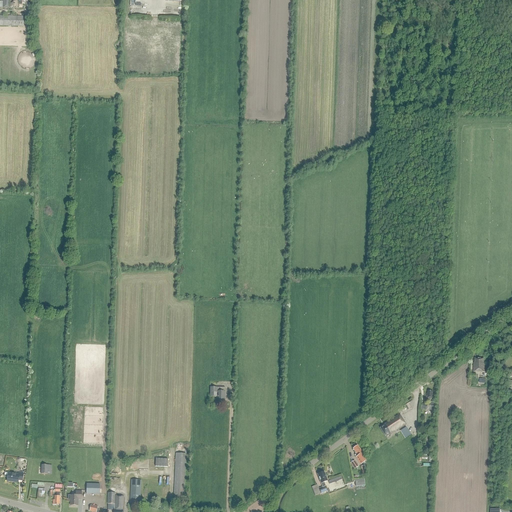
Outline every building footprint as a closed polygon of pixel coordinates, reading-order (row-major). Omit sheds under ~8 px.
[(3,0),(3,8),(18,8),(18,5),(22,5),(22,1),(26,1),(25,0),(3,0)] [(0,25),(23,26),(24,16),(0,15),(0,25)] [(473,372),(484,372),(484,370),(485,364),(483,364),(484,359),(475,358),(474,363),(473,363),(473,372)] [(210,388),(210,397),(217,397),(217,402),(225,402),(225,392),(225,388),(210,388)] [(428,399),(427,402),(427,404),(421,404),(421,409),(425,409),(425,408),(427,408),(427,409),(433,410),(434,402),(430,402),(430,399),(432,399),(433,391),(427,391),(427,393),(426,393),(426,399),(428,399)] [(389,435),(406,425),(399,414),(383,424),(384,425),(380,428),(385,436),(388,434),(389,435)] [(364,459),(362,457),(364,456),(357,446),(356,446),(353,449),(356,454),(355,454),(356,457),(357,459),(357,460),(360,465),(363,463),(365,462),(365,461),(364,459)] [(173,503),(183,504),(186,454),(176,453),(173,503)] [(40,474),(51,474),(52,465),(48,465),(41,465),(40,474)] [(4,475),(5,477),(7,477),(7,481),(18,483),(18,480),(22,481),(23,473),(18,473),(18,475),(8,473),(8,472),(5,472),(4,473),(4,475)] [(324,482),(327,481),(324,472),(317,474),(322,487),(319,489),(321,493),(327,491),(324,482)] [(339,484),(345,482),(342,474),(330,477),(331,480),(329,480),(330,484),(338,481),(339,484)] [(130,503),(140,504),(141,480),(131,480),(130,503)] [(311,487),(315,495),(320,493),(317,485),(311,487)] [(81,500),(81,491),(76,491),(76,496),(68,495),(68,500),(70,500),(70,505),(78,506),(78,499),(81,500)] [(114,510),(114,511),(113,511),(122,511),(122,510),(122,506),(123,506),(123,496),(115,496),(115,493),(108,493),(107,504),(108,504),(108,510),(114,510)]
